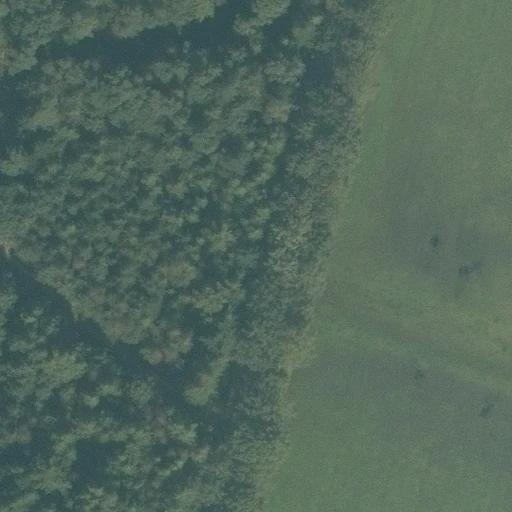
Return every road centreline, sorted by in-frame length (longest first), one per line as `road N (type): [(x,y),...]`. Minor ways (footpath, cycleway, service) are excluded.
road 1 (unclassified): [(212,511),(344,0)]
road 2 (track): [(231,444),(0,246)]
